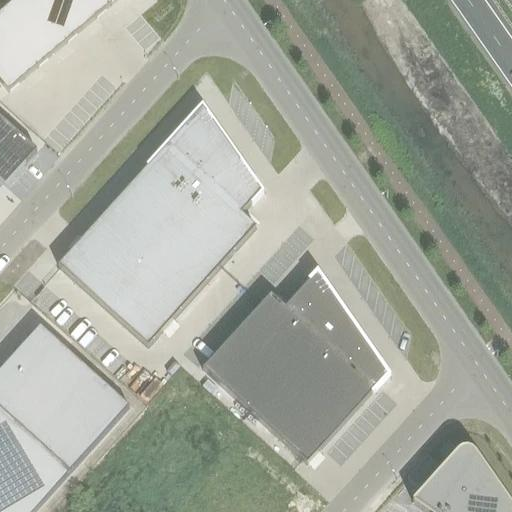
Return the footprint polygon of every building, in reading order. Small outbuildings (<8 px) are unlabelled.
[(29,0),(18,0),(0,15),(0,23),(39,69),(68,45),(29,0)] [(79,0),(29,0),(68,45),(97,20),(79,0)] [(79,0),(97,20),(121,0),(79,0)] [(0,23),(0,84),(9,95),(39,69),(0,23)] [(202,111),(58,270),(148,351),(256,231),(241,218),(251,208),(252,209),(264,196),(239,161),(238,162),(202,111)] [(0,156),(18,137),(0,121),(0,156)] [(0,156),(0,182),(6,188),(37,154),(18,137),(0,156)] [(270,298),(203,373),(307,467),(388,378),(316,276),(285,311),(270,298)] [(40,329),(0,374),(0,511),(37,511),(129,410),(40,329)] [(511,449),(504,437),(491,445),(505,467),(511,462),(511,449)] [(420,491),(439,469),(427,458),(407,479),(420,491)] [(509,511),(478,467),(478,468),(476,466),(474,464),(469,462),(464,463),(460,466),(418,511),(509,511)]
